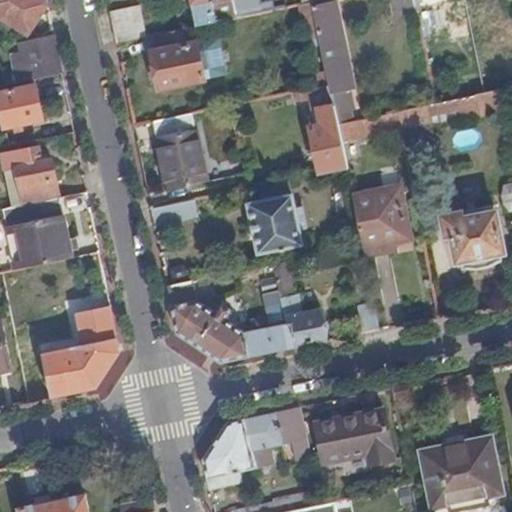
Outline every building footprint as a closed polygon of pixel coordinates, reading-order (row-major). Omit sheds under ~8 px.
[(0,0),(0,19),(29,38),(50,7),(49,2),(46,0),(0,0)] [(217,24),(211,0),(190,0),(196,29),(217,24)] [(211,0),(217,24),(238,20),(234,0),(211,0)] [(313,4),(312,0),(276,0),(276,6),(271,6),(270,1),(255,5),(257,15),(298,7),(313,4)] [(416,0),(419,17),(430,14),(427,0),(416,0)] [(511,16),(511,0),(503,0),(506,10),(509,14),(511,16)] [(313,4),(298,7),(301,20),(304,20),(316,17),(314,8),(313,4)] [(331,87),(333,97),(353,92),(334,4),(314,8),(316,17),(320,34),(328,72),(331,87)] [(111,14),(117,45),(146,39),(139,8),(111,14)] [(316,17),(304,20),(308,36),(320,34),(316,17)] [(189,30),(161,36),(164,52),(153,54),(161,91),(206,82),(228,77),(220,40),(198,45),(194,29),(189,30)] [(21,84),(64,75),(58,50),(56,39),(23,45),(26,59),(16,61),(21,84)] [(331,87),(328,72),(314,75),(317,90),(331,87)] [(44,121),(37,87),(0,94),(0,105),(5,129),(44,121)] [(311,130),(321,176),(348,171),(342,142),(339,126),(337,119),(333,97),(331,87),(317,90),(298,93),(301,104),(310,102),(313,112),(318,111),(321,128),(316,129),(311,130)] [(403,129),(406,148),(417,145),(416,136),(432,133),(431,126),(506,111),(503,93),(438,106),(399,114),(403,129)] [(313,112),(316,129),(321,128),(318,111),(313,112)] [(339,126),(342,142),(403,129),(399,114),(345,124),(339,126)] [(154,124),(169,193),(208,185),(192,116),(154,124)] [(416,136),(417,145),(434,142),(432,133),(416,136)] [(26,207),(61,199),(52,161),(43,163),(40,149),(3,157),(6,172),(18,170),(26,207)] [(386,192),(401,189),(398,174),(382,177),(386,192)] [(354,198),(365,251),(398,245),(413,241),(402,189),(401,189),(386,192),(354,198)] [(250,207),(261,255),(303,246),(293,197),(250,207)] [(17,271),(75,259),(62,199),(61,199),(26,207),(5,211),(17,271)] [(153,211),(156,229),(199,220),(196,202),(153,211)] [(455,237),(460,262),(506,252),(496,207),(481,210),(482,217),(465,220),(464,214),(445,218),(449,238),(455,237)] [(365,251),(367,260),(400,254),(398,245),(365,251)] [(282,266),(276,268),(279,281),(285,280),(282,266)] [(172,271),(175,283),(190,280),(188,271),(185,269),(172,271)] [(279,281),(283,300),(295,298),(291,279),(285,280),(279,281)] [(222,364),(298,348),(294,326),(289,327),(288,325),(246,334),(226,321),(231,314),(231,310),(221,305),(215,315),(196,303),(193,285),(169,289),(179,337),(222,364)] [(360,308),(365,334),(381,331),(376,304),(360,308)] [(294,326),(298,348),(328,342),(322,311),(295,316),(293,308),(285,310),(288,325),(289,327),(294,326)] [(121,354),(112,310),(78,316),(85,347),(78,349),(77,343),(71,344),(72,350),(45,356),(54,399),(99,389),(121,354)] [(0,378),(0,406),(12,404),(8,378),(0,378)] [(308,442),(301,409),(228,425),(204,460),(211,492),(244,485),(241,474),(274,466),(272,450),(308,442)] [(374,472),(372,466),(395,461),(385,413),(318,426),(325,465),(327,475),(346,472),(347,478),(374,472)] [(433,511),(505,496),(493,438),(421,453),(433,511)] [(419,511),(414,486),(402,489),(406,511),(419,511)] [(297,511),(322,507),(318,490),(291,496),(291,500),(240,511),(297,511)] [(90,511),(87,496),(54,503),(55,511),(90,511)] [(55,511),(54,503),(20,510),(20,511),(55,511)] [(121,508),(122,511),(145,511),(144,503),(121,508)]
